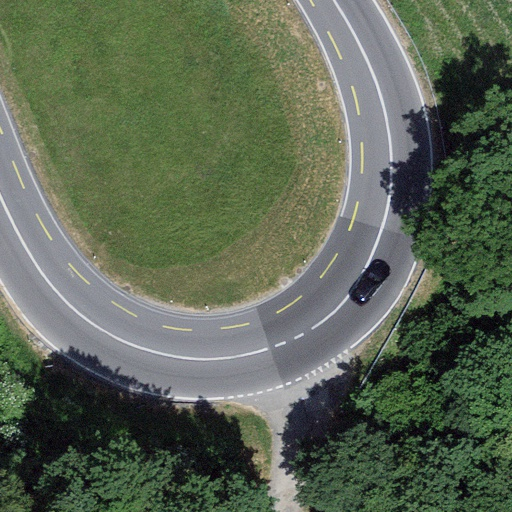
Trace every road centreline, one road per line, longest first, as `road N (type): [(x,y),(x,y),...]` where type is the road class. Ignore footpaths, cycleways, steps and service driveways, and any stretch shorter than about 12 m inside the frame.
road 1 (primary): [(0,177),(60,297),(102,330),(146,351),(193,358),(279,346),(321,321),(354,285),(384,231),(396,179),(396,134),(378,76),(339,0)]
road 2 (track): [(279,346),(303,433),(296,511)]
